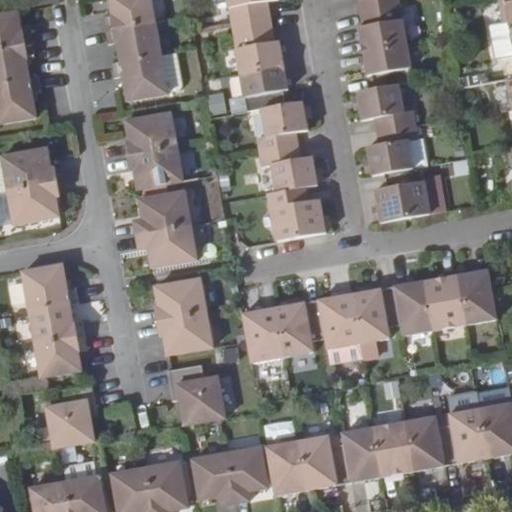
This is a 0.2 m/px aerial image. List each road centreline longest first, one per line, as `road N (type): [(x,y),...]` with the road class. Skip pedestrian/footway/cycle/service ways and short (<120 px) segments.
road 1 (residential): [(355,242),(314,2)]
road 2 (residential): [(66,12),(105,241)]
road 3 (residential): [(105,241),(140,419)]
road 4 (residential): [(355,242),(511,217)]
